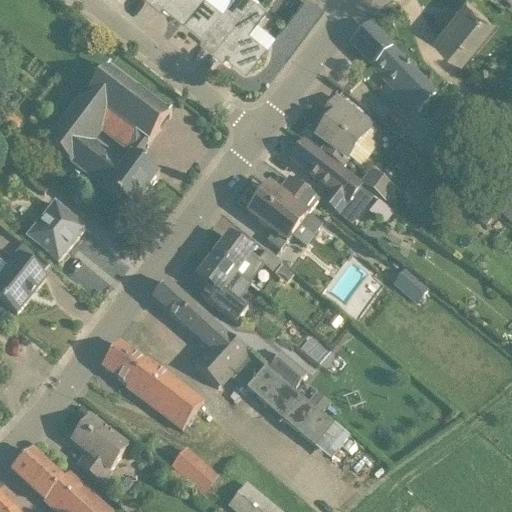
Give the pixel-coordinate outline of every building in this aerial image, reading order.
[(182,22),(200,0),(148,0),(148,1),(160,10),(163,6),(182,22)] [(211,51),(251,0),(229,0),(222,9),(210,0),(200,0),(182,22),(202,38),(199,42),(211,51)] [(257,0),(251,0),(211,51),(222,60),(225,56),(245,72),(267,45),(249,31),(267,8),(257,0)] [(435,38),(462,60),(492,23),(465,1),(435,38)] [(353,47),(373,68),(419,115),(437,98),(370,30),(353,47)] [(44,148),(133,215),(160,179),(137,163),(170,119),(108,72),(85,103),(79,100),(44,148)] [(371,131),(372,129),(336,103),(320,123),(326,127),(317,140),(327,148),(322,156),(341,170),(348,161),(361,171),(377,150),(370,145),(377,136),(371,131)] [(426,162),(447,142),(429,122),(407,142),(426,162)] [(340,216),(348,206),(361,188),(304,145),(290,163),(330,193),(322,203),(340,216)] [(23,180),(44,197),(52,187),(31,170),(23,180)] [(373,173),(363,187),(388,205),(399,192),(373,173)] [(287,246),(319,203),(290,182),(279,196),(269,189),(248,217),(287,246)] [(511,205),(502,217),(511,225),(511,226),(511,205)] [(58,266),(86,232),(55,207),(27,241),(58,266)] [(213,260),(238,280),(254,259),(229,239),(213,260)] [(274,278),(283,268),(267,253),(258,264),(274,278)] [(46,282),(16,257),(6,270),(0,265),(0,303),(17,317),(46,282)] [(228,295),(227,294),(238,280),(213,260),(197,280),(206,288),(198,297),(237,328),(248,314),(226,298),(228,295)] [(427,292),(405,274),(395,287),(417,305),(427,292)] [(254,364),(255,363),(166,286),(152,303),(210,354),(195,371),(220,393),(232,380),(239,386),(240,385),(248,391),(245,394),(285,425),(316,452),(335,429),(304,403),(266,370),(263,373),(254,364)] [(145,366),(121,349),(119,348),(102,371),(128,390),(125,393),(182,435),(204,404),(148,363),(145,366)] [(72,446),(95,463),(93,465),(85,476),(102,489),(130,452),(90,422),(72,446)] [(204,499),(220,479),(187,453),(171,472),(204,499)] [(11,476),(12,476),(49,511),(107,511),(70,477),(63,484),(32,456),(11,476)] [(229,511),(277,511),(247,487),(227,510),(229,511)] [(16,511),(0,495),(0,511),(16,511)]
